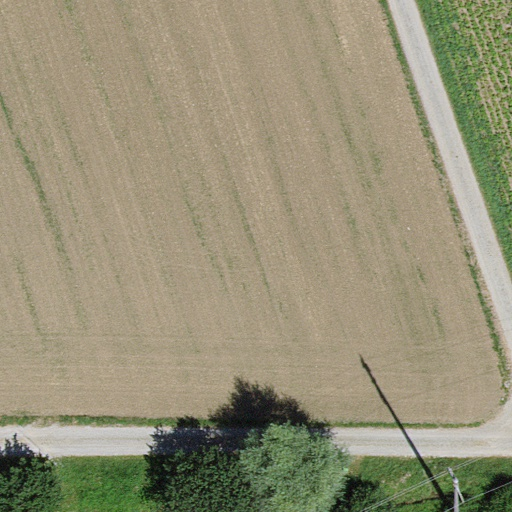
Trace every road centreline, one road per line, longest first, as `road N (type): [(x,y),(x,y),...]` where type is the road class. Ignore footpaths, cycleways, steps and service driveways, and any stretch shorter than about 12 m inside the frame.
road 1 (track): [(0,452),(511,447)]
road 2 (track): [(391,0),(511,350)]
